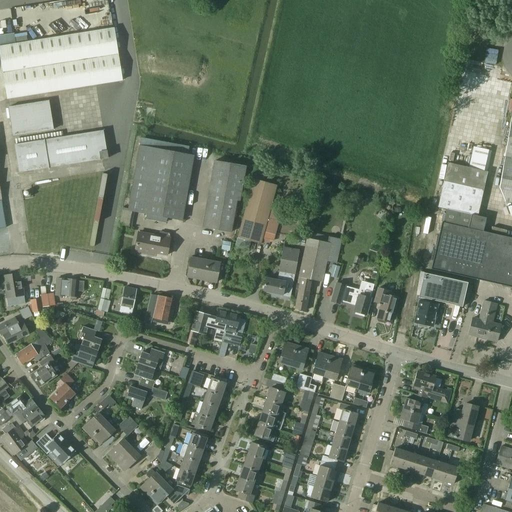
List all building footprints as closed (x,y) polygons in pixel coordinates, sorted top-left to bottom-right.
[(0,46),(0,56),(7,100),(123,81),(114,28),(0,46)] [(49,101),(8,107),(13,137),(54,130),(49,103),(49,101)] [(19,173),(108,159),(103,131),(14,145),(19,173)] [(139,145),(127,211),(134,212),(146,214),(167,218),(181,220),(187,189),(182,189),(188,154),(139,145)] [(511,158),(504,158),(499,188),(505,202),(511,202),(511,158)] [(240,201),(246,167),(214,161),(202,228),(231,233),(237,201),(240,201)] [(442,222),(431,269),(511,287),(511,238),(483,232),(486,218),(480,217),(478,216),(487,172),(469,168),(448,163),(438,207),(447,209),(444,223),(442,222)] [(237,238),(238,238),(236,246),(248,249),(250,241),(261,244),(277,185),(253,179),(237,238)] [(159,232),(159,237),(138,233),(135,252),(138,253),(137,255),(138,256),(145,257),(147,256),(147,255),(149,255),(150,253),(167,256),(170,238),(169,238),(170,234),(159,232)] [(307,239),(299,277),(311,280),(322,283),(326,262),(336,264),(341,240),(328,237),(327,244),(307,239)] [(283,248),(279,271),(294,274),(298,251),(283,248)] [(201,280),(205,260),(190,257),(187,278),(201,280)] [(220,263),(205,260),(201,280),(216,283),(220,263)] [(332,265),(329,276),(336,278),(339,267),(332,265)] [(266,278),(263,292),(272,293),(272,296),(281,298),(290,299),(294,274),(279,271),(278,281),(266,278)] [(6,299),(7,306),(16,305),(25,304),(24,298),(25,298),(21,273),(3,276),(6,299)] [(424,273),(419,297),(421,298),(462,307),(468,283),(424,273)] [(306,311),(311,280),(299,277),(297,283),(300,284),(295,309),(306,311)] [(76,300),(78,280),(57,279),(56,296),(71,297),(71,299),(76,300)] [(345,286),(337,283),(331,302),(340,304),(341,301),(345,286)] [(345,286),(341,301),(356,305),(354,312),(356,312),(355,314),(364,317),(364,315),(366,315),(371,299),(370,298),(373,290),(365,287),(363,296),(354,294),(356,289),(345,286)] [(132,314),(137,290),(124,287),(119,312),(132,314)] [(374,302),(381,304),(377,318),(377,319),(378,322),(385,323),(387,322),(387,321),(391,322),(398,299),(384,294),(385,290),(378,288),(374,302)] [(103,317),(110,292),(102,290),(95,315),(103,317)] [(145,323),(151,325),(153,319),(169,323),(169,322),(175,299),(151,294),(145,323)] [(41,299),(42,307),(49,306),(48,295),(40,296),(41,299)] [(431,300),(421,298),(421,302),(420,301),(415,323),(418,324),(419,326),(428,328),(429,326),(433,327),(437,305),(430,304),(431,300)] [(42,307),(41,299),(30,300),(31,305),(28,307),(31,313),(33,313),(39,312),(42,311),(42,307)] [(497,342),(501,326),(493,323),(497,305),(484,301),(479,320),(473,319),(469,335),(497,342)] [(18,311),(22,317),(31,313),(28,307),(18,311)] [(196,314),(191,331),(206,334),(208,326),(217,329),(214,340),(221,342),(230,312),(218,309),(216,319),(196,314)] [(230,312),(221,342),(227,343),(239,346),(241,338),(240,338),(234,336),(235,333),(241,334),(242,334),(246,321),(239,319),(240,314),(230,312)] [(20,326),(16,317),(0,325),(0,333),(2,336),(3,335),(8,344),(29,334),(24,324),(20,326)] [(97,331),(86,327),(83,326),(82,332),(85,333),(81,345),(98,351),(102,339),(95,337),(97,331)] [(198,333),(191,331),(188,344),(194,346),(198,333)] [(37,362),(44,356),(37,341),(16,355),(22,364),(33,357),(37,362)] [(221,342),(217,356),(223,358),(227,344),(221,342)] [(290,366),(296,346),(285,342),(279,363),(290,366)] [(71,361),(78,363),(88,366),(90,361),(94,362),(98,351),(81,345),(77,356),(73,354),(71,361)] [(296,346),(290,366),(302,370),(308,349),(296,346)] [(142,352),(138,363),(155,369),(160,371),(163,359),(165,353),(151,348),(149,354),(142,352)] [(324,377),(330,356),(319,352),(313,373),(324,377)] [(39,386),(56,375),(50,366),(55,363),(49,355),(39,362),(43,367),(31,374),(39,386)] [(330,356),(324,377),(335,380),(342,360),(330,356)] [(140,383),(153,388),(155,381),(152,380),(155,369),(138,363),(134,375),(142,377),(140,383)] [(357,389),(364,369),(352,365),(346,386),(357,389)] [(182,367),(178,378),(185,380),(188,369),(182,367)] [(364,369),(357,389),(368,392),(375,372),(364,369)] [(187,384),(192,386),(194,386),(198,374),(192,371),(187,384)] [(413,386),(420,388),(418,395),(428,398),(428,399),(448,405),(452,389),(448,388),(447,390),(444,389),(444,390),(433,387),(436,377),(417,371),(413,386)] [(60,408),(75,394),(68,387),(74,381),(66,373),(57,383),(62,387),(51,398),(60,408)] [(271,380),(284,384),(286,378),(273,374),(271,380)] [(299,374),(295,388),(301,390),(306,376),(299,374)] [(308,392),(312,378),(306,376),(301,390),(308,392)] [(212,378),(207,391),(222,396),(226,383),(213,379),(212,378)] [(0,380),(0,401),(1,403),(9,397),(4,391),(6,389),(9,387),(2,379),(1,380),(0,380)] [(167,393),(153,388),(140,383),(138,389),(130,386),(126,398),(134,400),(132,406),(141,409),(145,398),(149,399),(150,396),(165,401),(167,393)] [(333,384),(329,398),(335,400),(340,386),(333,384)] [(341,401),(345,388),(340,386),(335,400),(341,401)] [(266,400),(281,405),(285,392),(275,389),(271,388),(266,400)] [(203,403),(218,408),(222,396),(207,391),(203,403)] [(307,399),(303,411),(308,413),(311,401),(314,393),(309,392),(307,399)] [(406,398),(403,409),(420,414),(424,416),(427,404),(428,399),(428,398),(418,395),(414,394),(412,400),(406,398)] [(91,436),(107,421),(102,417),(105,415),(101,411),(109,404),(111,407),(116,403),(109,395),(94,409),(98,413),(83,428),(91,436)] [(7,407),(12,413),(17,410),(24,419),(38,408),(31,399),(26,403),(21,397),(15,401),(7,407)] [(316,397),(311,414),(315,416),(321,398),(316,397)] [(368,402),(354,398),(352,404),(366,409),(368,402)] [(262,411),(277,416),(284,418),(285,414),(282,413),(284,409),(283,406),(281,405),(266,400),(262,411)] [(218,408),(203,403),(199,414),(214,419),(218,408)] [(357,414),(353,413),(354,408),(340,403),(338,409),(342,410),(339,423),(354,427),(357,414)] [(469,441),(478,407),(464,404),(462,411),(455,410),(449,436),(469,441)] [(44,418),(45,417),(38,408),(24,419),(17,410),(12,413),(11,414),(20,425),(26,420),(31,427),(38,421),(40,423),(41,423),(44,420),(45,419),(44,418)] [(3,409),(0,411),(0,425),(0,426),(10,419),(9,418),(12,416),(9,412),(7,414),(3,409)] [(403,409),(400,420),(406,422),(405,427),(426,434),(428,428),(421,426),(424,416),(420,414),(403,409)] [(277,416),(262,411),(258,423),(273,428),(273,429),(280,431),(284,418),(277,416)] [(300,423),(304,424),(308,413),(303,411),(300,423)] [(195,426),(210,431),(214,419),(199,414),(194,412),(190,425),(195,426)] [(128,416),(118,427),(122,431),(133,421),(128,416)] [(107,421),(91,436),(100,445),(115,430),(107,421)] [(127,436),(138,426),(133,421),(122,431),(127,436)] [(292,434),(296,435),(301,437),(304,424),(300,423),(295,422),(292,434)] [(258,423),(254,435),(273,442),(275,436),(271,435),(273,429),(273,428),(258,423)] [(336,434),(350,438),(354,427),(339,423),(336,434)] [(6,435),(2,437),(15,455),(16,454),(21,461),(37,449),(32,442),(27,445),(21,437),(24,435),(18,426),(14,428),(11,424),(9,426),(8,425),(2,430),(6,435)] [(304,438),(308,439),(312,427),(308,426),(304,438)] [(188,445),(203,451),(207,438),(193,433),(188,445)] [(412,443),(414,438),(416,439),(417,435),(412,433),(410,437),(409,437),(408,441),(412,443)] [(46,434),(36,443),(47,454),(50,451),(63,464),(75,452),(58,434),(51,440),(46,434)] [(350,438),(336,434),(332,446),(347,451),(350,438)] [(292,448),(297,449),(301,437),(296,435),(292,448)] [(165,448),(170,450),(174,438),(169,436),(165,448)] [(299,455),(303,456),(308,439),(304,438),(299,455)] [(116,462),(132,447),(123,439),(108,454),(116,462)] [(143,452),(148,457),(158,447),(154,442),(143,452)] [(247,455),(262,460),(266,448),(252,443),(247,455)] [(184,457),(199,462),(203,451),(188,445),(184,444),(180,456),(184,457)] [(321,461),(336,466),(337,460),(343,462),(347,451),(332,446),(329,457),(322,455),(321,461)] [(511,470),(511,449),(501,446),(495,465),(511,470)] [(132,447),(116,462),(124,471),(140,456),(132,447)] [(148,457),(146,459),(150,464),(156,458),(159,455),(161,451),(161,450),(158,447),(148,457)] [(401,468),(406,452),(395,449),(390,465),(401,468)] [(159,455),(156,458),(160,463),(161,464),(162,464),(165,465),(169,453),(161,451),(159,455)] [(406,452),(401,468),(411,472),(416,455),(406,452)] [(295,455),(286,453),(282,467),(286,468),(291,470),(295,455)] [(262,460),(247,455),(243,467),(258,472),(262,460)] [(416,455),(411,472),(422,475),(427,458),(416,455)] [(180,469),(194,474),(195,474),(199,462),(184,457),(180,469)] [(427,458),(422,475),(432,478),(437,462),(427,458)] [(448,465),(443,481),(453,484),(458,468),(460,461),(450,458),(448,465)] [(336,470),(335,470),(336,466),(321,461),(320,466),(317,476),(333,481),(336,470)] [(437,462),(432,478),(443,481),(448,465),(437,462)] [(162,464),(159,467),(164,473),(169,470),(168,468),(165,465),(162,464)] [(258,472),(243,467),(239,479),(254,484),(258,472)] [(286,468),(283,480),(288,481),(291,470),(286,468)] [(178,481),(177,485),(189,489),(190,486),(191,486),(195,474),(194,474),(180,469),(176,481),(178,481)] [(147,477),(149,479),(140,487),(149,496),(164,481),(156,473),(155,473),(152,470),(150,470),(146,474),(147,477)] [(302,472),(299,471),(294,470),(291,480),(296,482),(298,478),(300,478),(302,472)] [(314,487),(330,492),(333,481),(317,476),(314,487)] [(164,481),(149,496),(157,505),(165,497),(173,505),(183,495),(175,487),(176,486),(169,477),(164,481)] [(254,484),(239,479),(235,490),(239,492),(238,497),(252,502),(254,496),(250,495),(254,484)] [(283,480),(279,492),(284,493),(288,481),(283,480)] [(296,482),(291,480),(287,494),(292,496),(294,487),(295,487),(296,482)] [(176,486),(175,487),(183,495),(184,495),(187,496),(190,489),(189,489),(177,485),(176,486)] [(330,492),(314,487),(310,497),(327,502),(330,492)] [(278,511),(284,493),(279,492),(275,491),(271,503),(276,505),(274,511),(278,511)] [(110,498),(95,511),(106,511),(112,507),(110,505),(113,502),(110,498)] [(307,501),(305,508),(310,509),(309,511),(320,511),(318,511),(320,504),(307,501)] [(387,511),(389,506),(378,503),(375,511),(387,511)]
